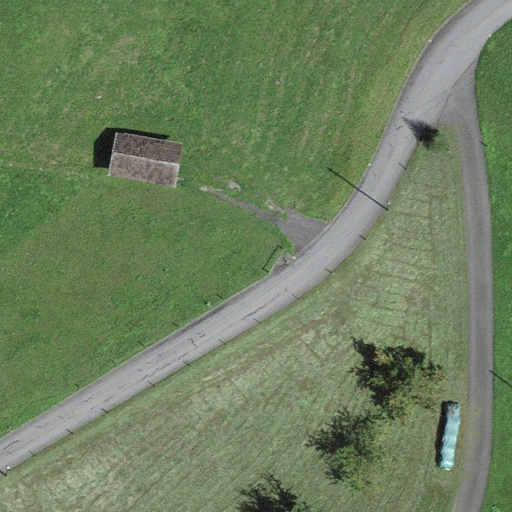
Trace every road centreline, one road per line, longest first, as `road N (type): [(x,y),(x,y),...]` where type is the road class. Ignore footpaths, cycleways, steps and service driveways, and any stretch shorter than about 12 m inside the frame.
road 1 (unclassified): [(504,0),(458,40),(355,216),(324,253),(282,286),(0,449)]
road 2 (track): [(465,511),(478,453),(483,324),(458,40)]
